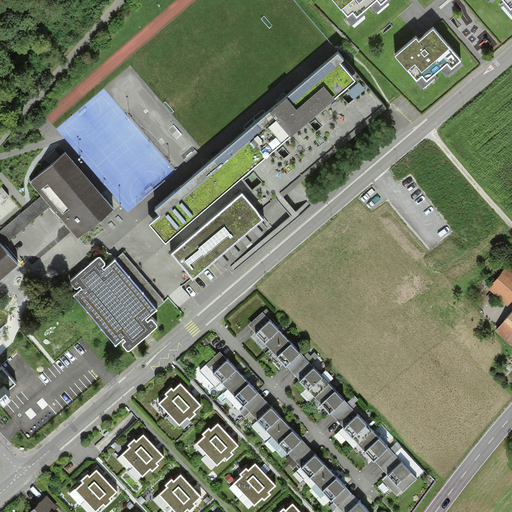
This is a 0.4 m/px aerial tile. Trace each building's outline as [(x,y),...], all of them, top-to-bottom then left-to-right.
[(386,0),(334,0),(348,15),(353,11),(358,16),(375,0),(378,0),(382,4),(386,0)] [(511,0),(501,0),(511,10),(511,8),(511,0)] [(462,64),(434,31),(419,44),(416,41),(395,59),(416,83),(421,79),(427,85),(446,69),(450,74),(462,64)] [(242,193),(261,215),(281,198),(387,108),(338,51),(285,97),(153,209),(159,215),(149,223),(166,243),(235,184),(242,193)] [(51,204),(78,235),(113,204),(66,149),(30,180),(42,194),(51,204)] [(261,215),(242,193),(172,253),(178,259),(193,278),(264,219),(261,215)] [(0,239),(4,244),(51,204),(42,194),(0,230),(0,239)] [(0,275),(18,261),(4,244),(0,239),(0,275)] [(123,341),(128,347),(137,340),(159,322),(152,314),(148,318),(146,315),(156,307),(136,283),(115,259),(104,268),(101,263),(104,260),(100,254),(71,279),(76,285),(80,284),(82,286),(75,292),(117,342),(125,335),(128,338),(123,341)] [(511,268),(508,265),(489,285),(507,302),(511,296),(511,268)] [(511,310),(495,330),(511,344),(511,310)] [(284,334),(263,311),(248,324),(270,347),(284,334)] [(307,358),(284,334),(270,347),(293,371),(307,358)] [(243,374),(221,351),(202,369),(217,384),(222,380),(229,387),(243,374)] [(305,356),(312,363),(319,356),(314,352),(311,355),(308,353),(305,356)] [(330,383),(307,358),(293,371),(301,380),(300,381),(315,396),(330,383)] [(17,383),(3,367),(0,368),(0,395),(1,397),(17,383)] [(264,397),(243,374),(229,387),(223,393),(238,409),(244,404),(245,406),(250,410),(264,397)] [(168,393),(160,401),(180,422),(188,415),(190,418),(196,412),(194,410),(201,403),(195,396),(188,388),(181,381),(174,388),(172,386),(167,391),(168,393)] [(351,405),(330,383),(315,396),(331,413),(337,418),(351,405)] [(349,402),(354,408),(357,405),(355,403),(358,400),(355,396),(349,402)] [(286,422),(264,397),(250,410),(254,415),(272,435),(286,422)] [(372,429),(351,405),(337,418),(358,443),(372,429)] [(250,410),(245,406),(240,410),(245,415),(245,414),(250,410)] [(249,419),(254,415),(250,410),(245,414),(249,419)] [(205,434),(196,441),(217,464),(225,456),(227,458),(234,452),(232,450),(239,443),(232,436),(225,428),(218,420),(211,427),(210,425),(203,432),(205,434)] [(308,445),(286,422),(272,435),(290,454),(294,458),(308,445)] [(381,465),(394,453),(372,429),(358,443),(374,461),(375,460),(381,465)] [(130,443),(122,451),(142,474),(150,466),(153,469),(161,462),(158,459),(165,453),(159,446),(152,438),(145,430),(137,437),(135,435),(128,442),(130,443)] [(390,448),(395,453),(402,448),(397,442),(390,448)] [(330,468),(308,445),(294,458),(298,462),(317,482),(330,468)] [(398,494),(416,477),(394,453),(381,465),(388,474),(383,478),(398,494)] [(298,462),(294,458),(291,462),(289,463),(293,467),(298,462)] [(241,473),(233,481),(254,503),(262,496),(265,498),(272,492),(269,489),(277,482),(270,475),(263,467),(256,460),(248,466),(246,464),(239,471),(241,473)] [(81,476),(84,479),(76,486),(96,508),(104,500),(106,502),(111,497),(109,495),(116,488),(111,482),(104,474),(97,467),(90,473),(87,471),(81,476)] [(338,505),(352,492),(330,468),(317,482),(334,501),(338,505)] [(167,483),(159,490),(179,511),(180,511),(187,506),(190,509),(197,502),(194,499),(201,493),(196,487),(189,478),(182,470),(174,477),(172,475),(165,481),(167,483)] [(35,505),(27,511),(60,511),(55,507),(59,503),(48,492),(35,505)] [(343,511),(371,511),(352,492),(338,505),(342,510),(343,511)] [(278,511),(303,511),(300,508),(293,501),(286,507),(284,505),(278,511)] [(338,505),(334,501),(329,505),(333,509),(335,508),(338,505)]
